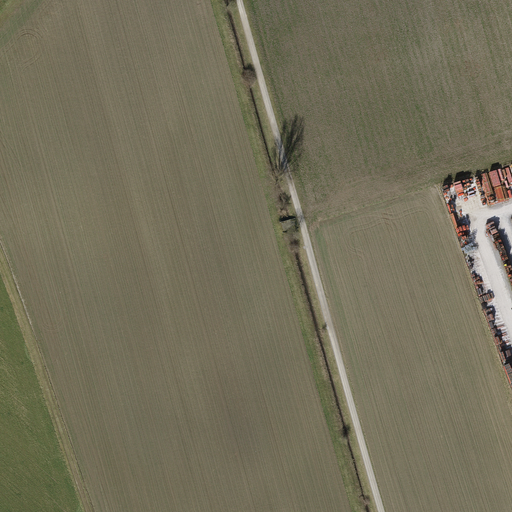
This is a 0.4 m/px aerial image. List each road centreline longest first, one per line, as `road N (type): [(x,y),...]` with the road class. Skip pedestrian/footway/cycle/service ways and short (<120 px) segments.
road 1 (track): [(239,0),(382,511)]
road 2 (track): [(88,511),(0,252)]
